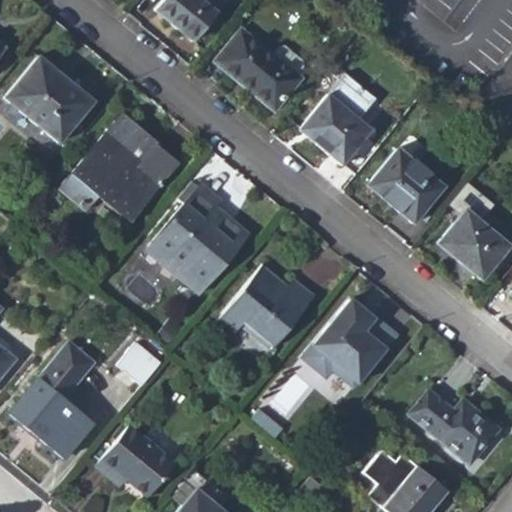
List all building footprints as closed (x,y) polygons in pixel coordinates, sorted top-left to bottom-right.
[(220,0),(160,0),(152,11),(188,41),(220,0)] [(294,77),(291,75),(267,55),(236,30),(212,59),(269,107),(294,77)] [(267,55),(291,75),(299,64),(300,61),(281,45),(274,47),(267,55)] [(32,56),(0,94),(0,99),(53,143),(87,103),(32,56)] [(313,144),(336,163),(365,128),(353,119),(371,98),(341,74),(299,124),(317,139),(313,144)] [(117,157),(135,136),(114,119),(55,190),(81,211),(95,194),(127,220),(171,168),(148,147),(130,168),(117,157)] [(295,129),(313,144),(317,139),(299,124),(295,129)] [(117,157),(130,168),(148,147),(135,136),(117,157)] [(393,147),(362,185),(407,222),(438,183),(393,147)] [(194,187),(144,248),(177,275),(174,279),(194,295),(242,236),(229,225),(226,228),(209,214),(216,205),(194,187)] [(461,208),(432,242),(476,278),(505,244),(461,208)] [(259,265),(211,325),(226,337),(238,323),(266,346),(309,293),(288,277),(283,284),(259,265)] [(349,293),(297,361),(346,399),(399,331),(349,293)] [(65,342),(6,414),(59,458),(89,422),(62,398),(90,364),(65,342)] [(0,374),(14,358),(0,345),(0,374)] [(420,393),(402,416),(461,465),(490,429),(454,401),(444,413),(420,393)] [(125,424),(92,466),(110,481),(116,473),(145,496),(172,463),(125,424)] [(371,485),(361,497),(379,511),(423,511),(440,491),(396,455),(390,462),(375,451),(357,474),(371,485)] [(223,511),(193,487),(173,511),(223,511)]
